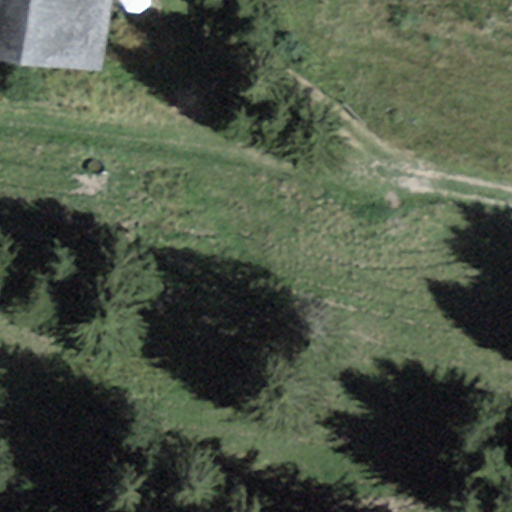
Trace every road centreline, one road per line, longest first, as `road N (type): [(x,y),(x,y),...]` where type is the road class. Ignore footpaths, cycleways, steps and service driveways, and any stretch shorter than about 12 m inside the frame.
road 1 (track): [(511,193),(373,165),(340,123),(200,0)]
road 2 (track): [(0,121),(373,165)]
